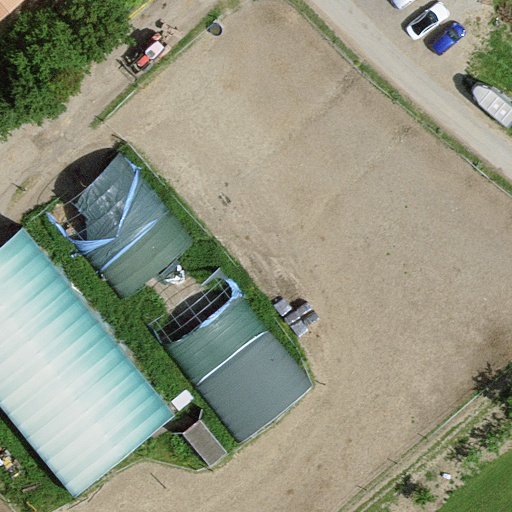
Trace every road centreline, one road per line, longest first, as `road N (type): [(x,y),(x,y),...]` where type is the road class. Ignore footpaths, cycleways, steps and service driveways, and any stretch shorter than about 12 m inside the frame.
road 1 (unclassified): [(329,0),(511,164)]
road 2 (track): [(176,0),(0,167)]
